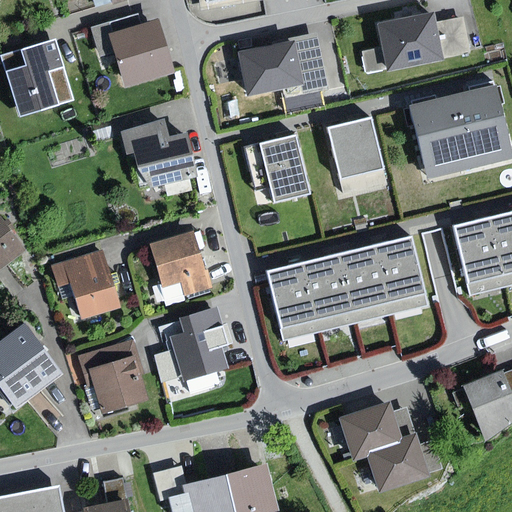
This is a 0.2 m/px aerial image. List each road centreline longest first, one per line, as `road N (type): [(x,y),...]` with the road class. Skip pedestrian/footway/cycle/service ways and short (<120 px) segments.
road 1 (residential): [(286,406),(271,383),(177,0)]
road 2 (residential): [(0,466),(286,406)]
road 3 (residential): [(511,329),(400,374),(286,406)]
